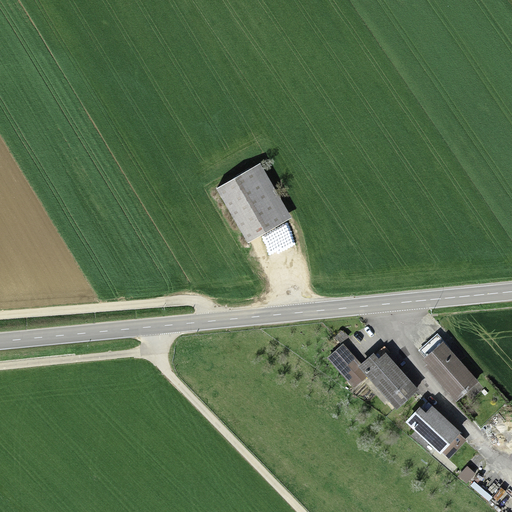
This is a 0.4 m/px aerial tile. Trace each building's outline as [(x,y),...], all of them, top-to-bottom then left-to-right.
[(261,170),(221,193),(249,242),(290,219),(261,170)] [(444,348),(426,364),(457,401),(476,385),(444,348)] [(353,390),(368,377),(362,370),(344,350),(329,362),(353,390)] [(381,354),(362,370),(368,377),(398,411),(416,395),(381,354)] [(423,405),(406,423),(439,453),(456,435),(423,405)]
